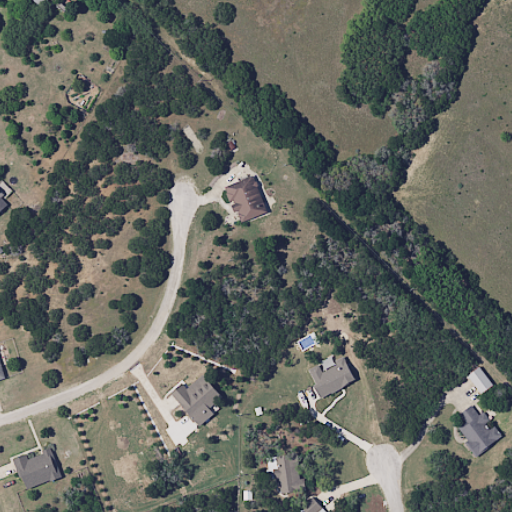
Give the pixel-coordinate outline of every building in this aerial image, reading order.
[(33,0),(32,2),(48,14),(59,0),(61,0),(69,6),(73,0),(33,0)] [(234,193),(247,229),(276,219),(263,182),(234,193)] [(0,194),(0,225),(2,227),(18,211),(0,194)] [(0,346),(0,387),(11,385),(0,346)] [(320,374),(327,389),(320,392),(325,403),(360,388),(349,363),(343,366),(346,371),(329,379),(325,371),(320,374)] [(492,385),(477,367),(465,377),(480,395),(492,385)] [(180,399),(191,412),(188,414),(203,433),(228,412),(222,404),(227,400),(211,381),(194,396),(189,390),(180,399)] [(473,456),(500,439),(483,412),(477,415),(472,406),(458,414),(464,424),(457,428),(473,456)] [(274,455),(275,493),(300,492),(299,455),(274,455)] [(20,463),(32,497),(68,484),(58,456),(40,463),(38,457),(20,463)]
